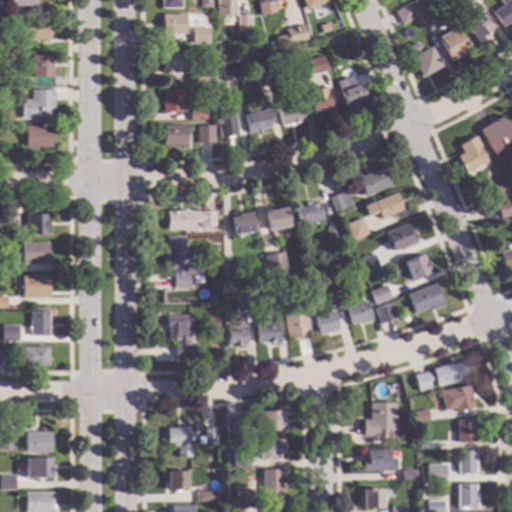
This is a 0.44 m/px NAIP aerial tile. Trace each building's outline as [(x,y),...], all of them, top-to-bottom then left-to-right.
[(178,0),(178,9),(158,9),(158,0),(178,0)] [(209,0),(209,8),(198,8),(198,0),(209,0)] [(233,0),(234,4),(236,4),(236,8),(234,8),(234,17),(215,17),(215,0),(233,0)] [(252,0),(255,17),(271,14),(269,2),(280,1),(279,0),(252,0)] [(324,0),(325,2),(304,11),(299,0),(324,0)] [(510,0),(511,2),(511,19),(500,28),(490,14),(501,6),(496,0),(510,0)] [(435,16),(421,24),(412,9),(413,9),(412,6),(417,3),(419,6),(427,2),(435,16)] [(414,17),(400,25),(393,12),(407,4),(414,17)] [(492,28),(485,33),(487,37),(476,44),(469,34),(468,35),(461,22),(479,10),(492,28)] [(182,23),(185,23),(185,28),(182,28),(182,35),(159,35),(159,29),(157,29),(157,23),(159,23),(159,15),(182,15),(182,23)] [(249,32),(235,32),(235,15),(248,15),(249,32)] [(48,35),(45,35),(45,41),(22,41),(22,20),(48,20),(48,35)] [(305,40),(275,48),(272,38),(284,35),(283,30),(301,26),(305,40)] [(468,51),(448,62),(435,38),(454,27),(468,51)] [(205,44),(188,44),(188,29),(205,29),(205,44)] [(415,44),(417,44),(421,51),(427,47),(438,67),(418,78),(407,59),(409,58),(404,49),(414,43),(415,44)] [(181,61),(184,61),(184,65),(181,65),(181,72),(159,72),(159,69),(157,68),(157,66),(159,63),(159,52),(181,52),(181,61)] [(50,78),(51,78),(51,88),(30,88),(30,56),(50,56),(50,78)] [(325,71),(311,75),(307,61),(321,57),(325,71)] [(299,78),(287,82),(283,66),(295,63),(299,78)] [(234,80),(222,82),(220,67),(232,65),(234,80)] [(267,86),(257,88),(253,73),(264,70),(267,86)] [(204,86),(188,86),(188,71),(204,71),(204,86)] [(352,88),(355,87),(356,90),(357,89),(360,96),(358,97),(359,101),(344,107),(335,83),(348,78),(352,88)] [(331,112),(317,116),(316,114),(312,115),(305,93),(324,88),(331,112)] [(179,112),(170,112),(170,115),(166,115),(166,112),(160,112),(160,109),(158,109),(158,106),(160,106),(160,90),(179,90),(179,112)] [(51,118),(30,118),(30,120),(18,120),(18,100),(28,100),(28,91),(51,91),(51,118)] [(299,110),(302,109),(303,113),(300,114),(302,121),(291,123),(292,126),(288,127),(287,124),(280,126),(275,108),(298,103),(299,110)] [(203,121),(187,121),(187,111),(203,110),(203,121)] [(266,118),(269,117),(270,120),(267,121),(269,129),(258,131),(259,133),(254,135),(253,132),(246,134),(242,115),(265,110),(266,118)] [(226,114),(232,113),(236,136),(231,136),(231,138),(226,139),(226,137),(218,139),(214,116),(222,115),(221,113),(226,112),(226,114)] [(511,135),(511,142),(490,156),(476,131),(501,116),(511,135)] [(183,146),(160,147),(160,141),(157,141),(157,137),(160,137),(160,126),(183,126),(183,146)] [(211,144),(194,144),(194,126),(211,126),(211,144)] [(49,148),(23,148),(23,127),(49,127),(49,148)] [(477,147),(476,148),(484,162),(473,168),(476,173),(466,179),(454,157),(460,154),(455,146),(472,137),(477,147)] [(389,186),(363,197),(356,179),(381,168),(389,186)] [(506,196),(492,203),(487,191),(500,185),(506,196)] [(350,206),(333,213),(327,198),(344,192),(350,206)] [(400,211),(378,220),(375,213),(366,217),(361,206),(393,193),(400,211)] [(511,211),(511,214),(498,220),(493,204),(508,199),(511,211)] [(308,205),(317,203),(320,223),(315,224),(316,225),(312,226),(312,224),(297,227),(294,207),(304,205),(303,204),(308,203),(308,205)] [(286,227),(264,231),(261,210),(267,209),(268,211),(283,208),(286,227)] [(185,212),(212,212),(212,227),(197,227),(197,223),(190,223),(190,231),(164,231),(163,212),(179,212),(180,210),(184,210),(185,212)] [(253,232),(243,234),(244,236),(234,238),(234,235),(232,236),(229,218),(237,217),(237,215),(250,213),(253,232)] [(46,235),(25,235),(24,216),(46,215),(46,235)] [(365,236),(350,242),(342,225),(358,219),(365,236)] [(337,240),(327,243),(324,227),(334,225),(337,240)] [(406,232),(410,230),(415,242),(403,247),(403,248),(398,251),(397,249),(390,252),(382,234),(403,225),(406,232)] [(182,264),(192,264),(192,275),(187,275),(187,289),(171,289),(170,274),(172,274),(172,271),(160,271),(160,258),(163,258),(163,237),(181,237),(182,264)] [(46,265),(20,265),(20,256),(18,256),(18,253),(20,253),(20,244),(46,244),(46,265)] [(511,269),(502,272),(497,253),(511,248),(511,269)] [(285,273),(265,277),(261,256),(281,253),(285,273)] [(376,268),(361,275),(356,261),(370,255),(376,268)] [(422,262),(423,262),(427,272),(426,272),(427,274),(409,281),(401,264),(419,255),(422,262)] [(0,263),(9,263),(9,274),(0,274),(0,263)] [(237,282),(221,282),(221,265),(237,265),(237,282)] [(355,273),(348,276),(345,269),(352,266),(355,273)] [(47,298),(20,298),(20,290),(17,290),(17,286),(20,286),(20,277),(47,277),(47,298)] [(441,307),(429,312),(427,308),(412,314),(404,296),(432,285),(441,307)] [(387,300),(372,306),(366,292),(382,286),(387,300)] [(277,305),(261,307),(258,290),(274,287),(277,305)] [(339,308),(327,311),(323,296),(336,293),(339,308)] [(248,310),(233,312),(231,296),(246,294),(248,310)] [(295,307),(301,306),(307,339),(285,343),(279,310),(284,309),(282,299),(293,297),(295,307)] [(369,321),(357,325),(356,323),(348,326),(343,308),(364,302),(369,321)] [(393,319),(377,325),(371,310),(387,304),(393,319)] [(47,323),(49,323),(49,328),(47,328),(46,337),(28,337),(29,312),(47,312),(47,323)] [(335,331),(316,336),(311,317),(331,312),(335,331)] [(188,337),(184,337),(184,346),(188,346),(188,356),(174,357),(173,347),(178,347),(177,341),(167,341),(166,328),(165,328),(164,318),(187,317),(188,337)] [(275,342),(255,344),(253,325),(273,322),(275,342)] [(244,347),(235,347),(236,349),(232,349),(232,347),(223,347),(223,328),(243,327),(244,347)] [(16,343),(0,342),(0,331),(17,332),(16,343)] [(46,366),(28,367),(28,366),(20,366),(20,348),(46,348),(46,366)] [(465,380),(434,388),(432,381),(425,382),(427,390),(415,393),(411,376),(424,373),(424,375),(430,373),(429,369),(460,362),(465,380)] [(468,394),(470,408),(453,412),(452,409),(441,412),(437,393),(465,386),(468,394)] [(393,431),(376,431),(376,437),(360,437),(360,421),(366,421),(366,404),(393,403),(393,431)] [(280,431),(267,431),(267,435),(262,435),(262,431),(258,431),(258,412),(280,411),(280,431)] [(425,421),(410,424),(409,413),(424,411),(425,421)] [(242,434),(223,434),(223,414),(242,415),(242,434)] [(472,443),(454,443),(454,421),(472,421),(472,443)] [(187,429),(189,429),(189,438),(190,438),(190,441),(189,441),(189,458),(176,458),(176,448),(165,448),(165,429),(173,429),(173,428),(187,428),(187,429)] [(215,445),(196,445),(196,437),(203,437),(203,429),(215,429),(215,445)] [(12,450),(0,450),(0,433),(12,433),(12,450)] [(50,453),(23,453),(23,433),(49,433),(50,453)] [(280,454),(275,454),(275,460),(256,460),(256,439),(280,439),(280,454)] [(386,463),(393,463),(393,471),(359,473),(359,458),(364,458),(364,451),(386,451),(386,463)] [(472,474),(454,474),(454,452),(472,452),(472,474)] [(49,466),(51,466),(51,477),(49,477),(49,479),(23,479),(23,459),(49,459),(49,466)] [(249,468),(233,468),(233,459),(249,459),(249,468)] [(278,496),(269,496),(269,499),(265,499),(265,496),(259,496),(259,470),(278,470),(278,496)] [(413,482),(399,482),(400,471),(413,471),(413,482)] [(185,491),(165,491),(165,489),(163,489),(163,483),(165,483),(165,472),(185,472),(185,491)] [(445,482),(429,483),(429,481),(425,481),(425,473),(445,473),(445,482)] [(14,491),(0,491),(0,476),(14,476),(14,491)] [(472,493),(474,493),(474,507),(472,507),(472,508),(455,508),(454,485),(472,485),(472,493)] [(200,492),(216,492),(216,503),(194,503),(194,492),(197,492),(197,490),(200,490),(200,492)] [(249,503),(233,503),(233,490),(249,490),(249,503)] [(380,509),(360,510),(360,508),(356,508),(356,502),(360,502),(360,490),(380,490),(380,509)] [(50,505),(53,505),(53,509),(48,510),(48,511),(23,511),(23,493),(50,493),(50,505)] [(440,511),(423,511),(423,501),(440,501),(440,511)]
